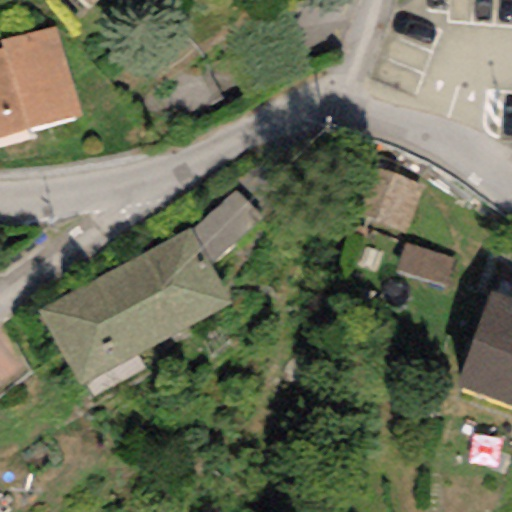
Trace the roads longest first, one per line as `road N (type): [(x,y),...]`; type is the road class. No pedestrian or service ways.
road 1 (tertiary): [(331,113),(287,117),(134,187)]
road 2 (tertiary): [(511,188),(443,142),(331,113)]
road 3 (residential): [(134,187),(117,215),(0,309)]
road 4 (tertiary): [(134,187),(0,204)]
road 5 (unknown): [(443,142),(453,80),(463,68),(511,61)]
road 6 (residential): [(331,113),(372,0)]
